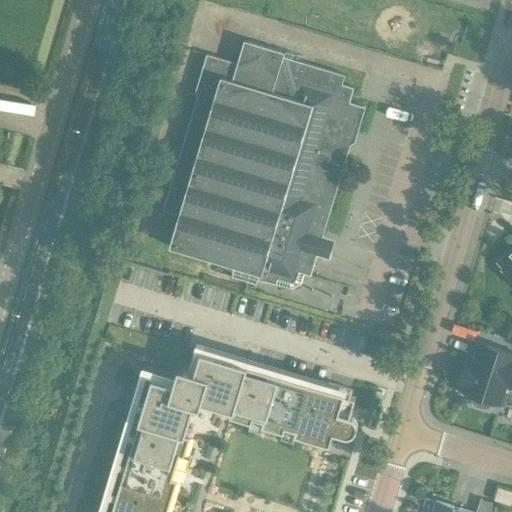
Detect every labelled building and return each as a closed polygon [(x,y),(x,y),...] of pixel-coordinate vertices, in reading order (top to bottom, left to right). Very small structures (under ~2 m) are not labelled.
[(196,94),(161,211),(177,216),(168,247),(232,266),(229,276),(246,282),(251,283),(252,278),(288,289),(298,283),(301,273),(309,275),(322,229),(323,226),(344,155),(345,151),(348,141),(344,140),(348,128),(356,130),(359,118),(363,106),(350,102),(354,87),(342,84),(344,79),(345,75),(314,66),(283,57),(284,53),(242,40),(235,65),(204,55),(192,93),(196,94)] [(511,250),(500,262),(506,268),(504,269),(511,277),(511,250)] [(511,352),(479,342),(470,371),(465,369),(464,368),(458,388),(464,389),(463,392),(473,395),(472,399),(473,403),(475,406),(483,409),(487,408),(490,405),(491,401),(501,404),(507,386),(511,387),(511,352)] [(163,511),(164,511),(165,511),(168,511),(173,496),(178,479),(173,478),(177,465),(181,451),(187,453),(192,436),(183,433),(186,422),(191,424),(196,404),(181,400),(184,388),(192,384),(206,388),(202,400),(221,405),(223,400),(235,404),(232,415),(264,425),(297,435),(328,444),(337,416),(343,394),(312,385),(279,375),(247,365),(215,356),(202,352),(196,374),(179,370),(175,385),(153,379),(149,392),(140,422),(131,452),(122,482),(112,511),(163,511)] [(489,511),(492,502),(480,499),(476,511),(472,511),(436,500),(432,511),(489,511)]
